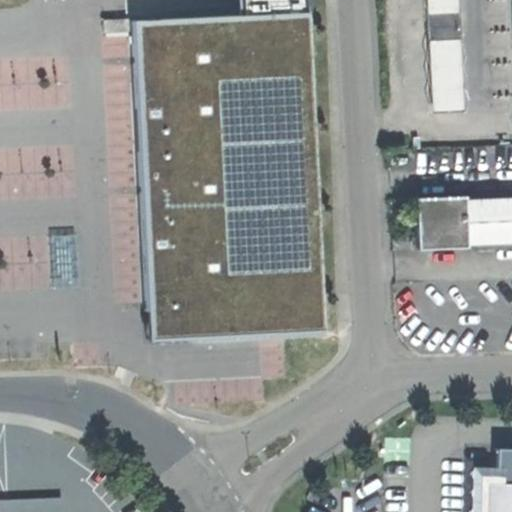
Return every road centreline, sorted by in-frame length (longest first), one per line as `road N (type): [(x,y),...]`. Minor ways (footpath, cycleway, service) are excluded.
road 1 (residential): [(364,0),(373,376)]
road 2 (residential): [(213,491),(162,432),(116,403),(0,388)]
road 3 (residential): [(373,376),(213,491)]
road 4 (unknown): [(5,388),(33,469),(82,511)]
road 5 (residential): [(511,366),(373,376)]
